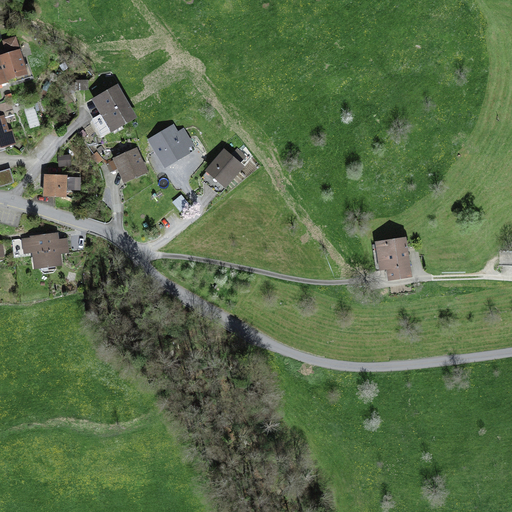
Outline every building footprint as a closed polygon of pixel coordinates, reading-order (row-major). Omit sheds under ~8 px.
[(0,58),(6,80),(26,74),(16,40),(5,43),(9,55),(0,57),(0,58)] [(95,100),(113,132),(135,120),(117,88),(95,100)] [(0,148),(14,144),(11,132),(8,132),(3,118),(0,118),(0,148)] [(172,128),(150,141),(165,168),(194,151),(182,131),(176,135),(172,128)] [(246,158),(238,149),(232,155),(240,164),(246,158)] [(135,151),(116,160),(129,185),(148,175),(135,151)] [(225,154),(205,178),(222,192),(242,168),(225,154)] [(0,170),(0,183),(0,185),(14,181),(10,167),(0,170)] [(81,188),(81,175),(69,175),(68,188),(81,188)] [(45,178),(44,197),(66,197),(67,178),(45,178)] [(57,235),(44,237),(48,266),(61,265),(59,253),(66,252),(64,241),(58,242),(57,235)] [(44,237),(32,238),(32,240),(25,241),(26,254),(33,253),(35,268),(48,266),(44,237)] [(404,241),(377,245),(381,272),(388,271),(390,282),(410,279),(404,241)]
